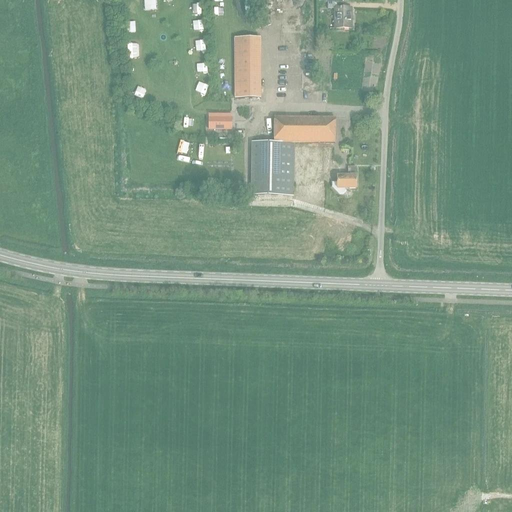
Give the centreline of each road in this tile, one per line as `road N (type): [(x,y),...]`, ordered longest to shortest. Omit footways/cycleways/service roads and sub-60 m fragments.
road 1 (secondary): [(379,285),(83,272),(0,254)]
road 2 (unclassified): [(379,285),(386,96),(400,0)]
road 3 (secondary): [(511,290),(379,285)]
